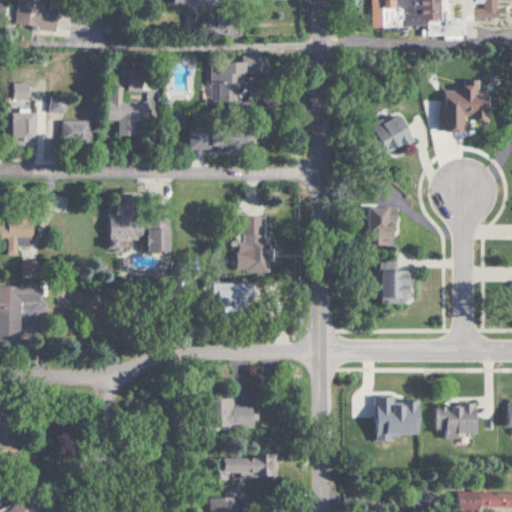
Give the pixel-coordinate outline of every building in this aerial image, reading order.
[(432,0),(364,0),(365,28),(399,26),(398,19),(402,17),(399,10),(399,3),(406,0),(407,11),(405,17),(408,26),(413,26),(426,21),(433,20),(432,0)] [(490,18),(490,0),(465,0),(466,3),(475,3),(476,8),(467,9),(467,18),(490,18)] [(47,31),(48,11),(8,11),(8,25),(25,25),(25,30),(47,31)] [(202,82),(209,83),(209,96),(225,97),(225,93),(231,93),(232,63),(209,62),(209,74),(203,73),(202,82)] [(434,132),(460,132),(460,121),(479,122),(479,91),(471,91),(472,80),(462,80),(462,86),(450,86),(449,92),(434,92),(434,132)] [(20,83),(6,82),(5,98),(20,99),(20,83)] [(101,120),(119,120),(119,115),(134,115),(134,102),(114,102),(114,87),(100,88),(101,120)] [(58,113),(59,104),(43,103),(43,112),(58,113)] [(511,131),(511,108),(507,107),(501,128),(511,131)] [(4,113),(5,146),(29,146),(28,113),(4,113)] [(362,126),(370,143),(365,146),(370,158),(404,141),(390,115),(376,122),(375,120),(362,126)] [(83,141),(83,121),(56,121),(56,141),(83,141)] [(179,149),(245,149),(245,133),(179,133),(179,149)] [(384,246),(386,208),(357,207),(356,235),(362,235),(362,245),(384,246)] [(103,218),(102,251),(117,251),(117,239),(139,240),(138,252),(161,253),(162,213),(138,212),(138,218),(103,218)] [(259,272),(260,217),(235,216),(234,243),(231,243),(230,271),(259,272)] [(0,221),(0,239),(2,239),(2,255),(12,255),(12,237),(27,237),(27,222),(0,221)] [(401,304),(401,279),(397,279),(398,271),(389,271),(389,262),(372,262),(371,304),(401,304)] [(227,284),(197,283),(196,295),(207,296),(207,307),(226,308),(227,284)] [(0,341),(14,342),(14,302),(34,302),(34,285),(0,285),(0,341)] [(198,400),(200,427),(235,425),(235,427),(246,427),(245,412),(228,413),(227,398),(198,400)] [(367,441),(385,441),(385,434),(413,434),(412,402),(386,402),(386,398),(367,398),(367,441)] [(439,439),(450,439),(450,434),(468,434),(468,405),(429,406),(430,431),(438,430),(439,439)] [(511,405),(499,406),(499,428),(511,427),(511,405)] [(213,458),(213,473),(233,472),(233,477),(270,477),(270,457),(213,458)] [(511,493),(450,492),(449,511),(471,511),(471,506),(511,507),(511,493)] [(219,511),(219,498),(204,499),(203,511),(219,511)]
